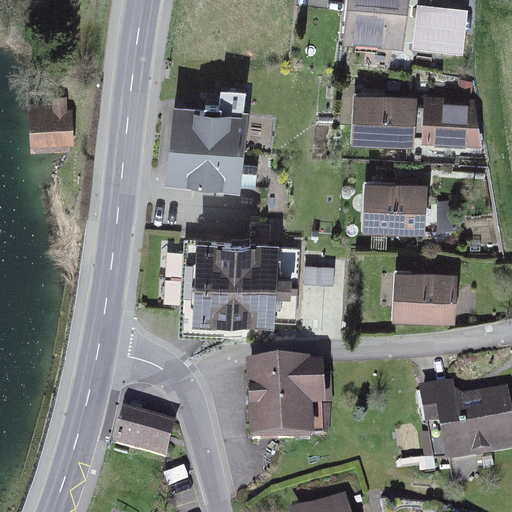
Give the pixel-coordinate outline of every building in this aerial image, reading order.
[(425,0),(372,0),(370,33),(423,37),(425,0)] [(440,98),(369,93),(367,132),(437,137),(440,98)] [(91,102),(44,102),(45,139),(91,138),(91,102)] [(241,109),(179,105),(174,178),(236,182),(241,109)] [(451,189),(382,184),(380,223),(448,228),(451,189)] [(300,247),(187,240),(183,312),(295,319),(300,247)] [(335,282),(336,266),(307,265),(307,281),(335,282)] [(478,275),(410,270),(407,309),(476,314),(478,275)] [(314,379),(246,385),(251,441),(319,435),(314,379)] [(426,420),(441,417),(449,459),(511,447),(511,446),(502,393),(454,402),(451,386),(421,392),(426,420)] [(183,432),(129,420),(121,456),(174,469),(183,432)] [(346,511),(343,500),(298,511),(346,511)]
